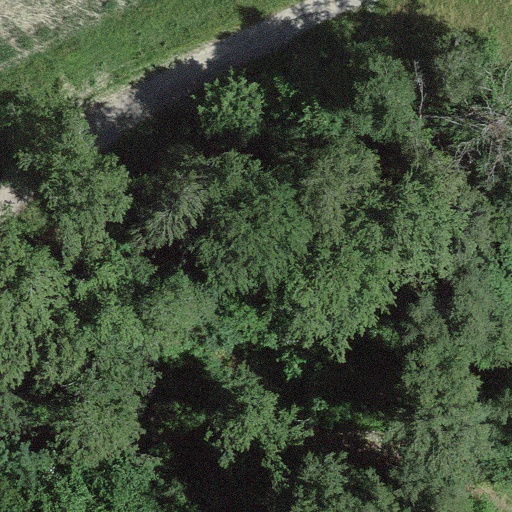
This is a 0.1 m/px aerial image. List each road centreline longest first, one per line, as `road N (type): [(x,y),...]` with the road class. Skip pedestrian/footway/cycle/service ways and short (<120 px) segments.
road 1 (track): [(511,491),(385,445),(310,434),(0,427)]
road 2 (track): [(335,0),(208,60),(0,209)]
